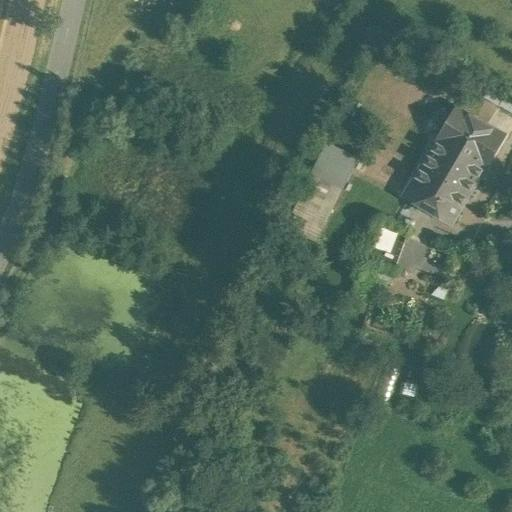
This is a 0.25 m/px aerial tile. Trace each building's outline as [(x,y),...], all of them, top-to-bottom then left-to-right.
[(511,98),(506,95),(500,105),(511,112),(511,98)] [(505,135),(458,108),(439,139),(486,166),(505,135)] [(486,166),(439,139),(406,195),(440,216),(454,220),(486,166)] [(328,143),(298,205),(330,215),(358,158),(328,143)] [(330,215),(298,205),(288,227),(318,241),(330,215)] [(410,232),(379,221),(365,259),(397,270),(410,232)]
